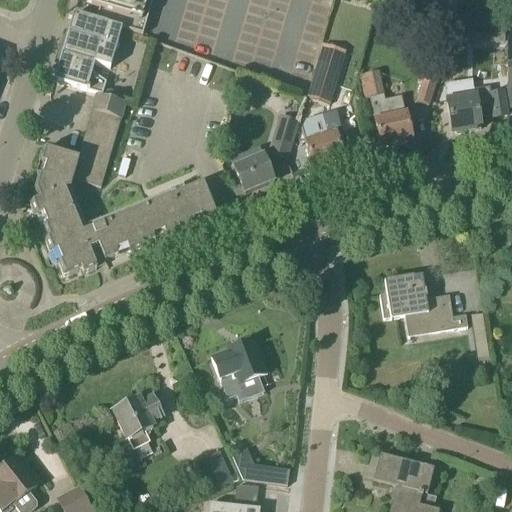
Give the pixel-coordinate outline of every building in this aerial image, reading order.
[(99,11),(95,24),(106,27),(121,31),(142,38),(152,0),(77,0),(78,0),(77,4),(99,11)] [(453,23),(459,0),(431,0),(427,15),(453,23)] [(109,71),(121,31),(106,27),(95,24),(73,17),(68,36),(75,38),(69,58),(62,56),(53,84),(86,93),(101,97),(105,83),(91,75),(94,66),(109,71)] [(432,68),(444,72),(458,32),(434,24),(429,39),(440,43),(432,68)] [(479,31),(461,31),(461,44),(479,44),(479,31)] [(329,107),(342,69),(319,62),(307,100),(329,107)] [(362,76),(364,97),(383,95),(381,74),(362,76)] [(429,108),(438,80),(420,74),(416,85),(421,87),(415,104),(429,108)] [(236,97),(249,101),(252,89),(239,85),(236,97)] [(490,97),(489,90),(474,93),(475,99),(446,104),(451,136),(456,135),(456,137),(465,136),(465,133),(480,131),(479,121),(493,119),(493,120),(507,118),(503,95),(490,97)] [(100,190),(121,121),(125,105),(96,96),(77,162),(43,152),(39,166),(47,168),(43,180),(39,178),(34,194),(38,204),(30,207),(35,220),(43,217),(47,228),(43,230),(48,242),(45,244),(50,257),(58,254),(62,265),(58,267),(64,280),(81,273),(83,276),(96,271),(95,267),(117,258),(116,254),(127,250),(130,257),(143,252),(142,248),(165,239),(167,242),(180,237),(178,233),(191,228),(189,224),(200,220),(203,227),(217,222),(202,187),(82,236),(65,194),(70,192),(73,182),(100,190)] [(385,103),(384,97),(369,101),(380,151),(412,143),(401,99),(385,103)] [(286,161),(297,123),(291,121),(281,118),(269,156),(286,161)] [(318,140),(314,127),(301,131),(312,170),(343,161),(335,135),(318,140)] [(244,197),(273,184),(263,158),(233,171),(244,197)] [(386,297),(374,299),(378,324),(426,316),(429,336),(453,333),(467,331),(465,319),(452,321),(448,299),(425,303),(422,279),(384,286),(386,297)] [(481,315),(469,317),(477,365),(489,363),(481,315)] [(266,377),(254,343),(225,354),(225,356),(211,361),(211,362),(219,383),(233,378),(237,388),(266,377)] [(162,420),(152,400),(141,405),(139,402),(133,405),(132,403),(117,411),(118,412),(113,415),(127,443),(128,442),(133,453),(148,446),(143,435),(153,430),(151,426),(162,420)] [(243,484),(254,468),(247,452),(232,459),(243,484)] [(195,466),(208,496),(232,486),(219,456),(195,466)] [(427,497),(433,472),(380,458),(379,460),(384,461),(378,484),(373,483),(373,484),(399,490),(396,502),(392,501),(389,511),(434,511),(432,511),(435,499),(427,497)] [(34,511),(37,511),(37,506),(35,504),(28,496),(34,491),(37,488),(15,460),(0,471),(0,511),(3,511),(11,507),(12,508),(13,508),(16,511),(34,511)] [(257,508),(257,488),(236,487),(236,508),(257,508)] [(63,511),(88,511),(78,492),(58,502),(63,511)]
